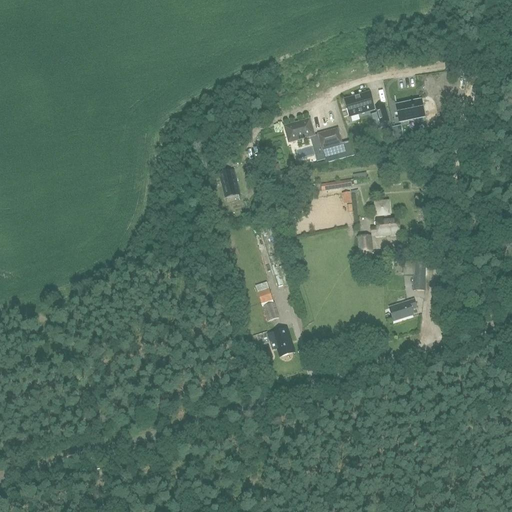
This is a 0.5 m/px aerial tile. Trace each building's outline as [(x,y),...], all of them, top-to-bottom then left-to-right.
[(372,59),(360,60),(360,68),(373,67),(372,59)] [(373,110),(369,93),(345,100),(349,117),(373,110)] [(423,117),(420,105),(412,107),(411,103),(400,106),(401,109),(396,111),(398,122),(423,117)] [(381,124),(388,122),(384,106),(376,109),(381,124)] [(283,126),(288,144),(315,137),(310,119),(283,126)] [(393,129),(395,140),(402,138),(400,127),(393,129)] [(342,144),(338,128),(317,134),(321,150),(342,144)] [(350,142),(342,144),(321,150),(325,164),(354,156),(350,142)] [(230,174),(220,175),(222,187),(224,199),(230,198),(236,197),(235,188),(233,179),(231,180),(230,174)] [(350,180),(315,185),(316,192),(351,187),(350,180)] [(352,204),(350,193),(342,194),(343,205),(352,204)] [(378,236),(399,234),(397,219),(387,220),(386,214),(388,214),(387,203),(375,204),(376,215),(383,215),(384,220),(376,221),(377,228),(371,229),(371,236),(378,236)] [(236,207),(226,210),(229,220),(251,214),(250,208),(237,211),(236,207)] [(373,252),(371,236),(357,238),(358,253),(360,253),(360,257),(372,256),(371,252),(373,252)] [(403,276),(412,276),(412,292),(425,292),(425,260),(403,260),(403,276)] [(273,303),(266,283),(255,286),(262,308),(263,307),(268,322),(279,318),(274,303),(273,303)] [(415,300),(409,302),(389,308),(393,322),(413,315),(412,311),(417,309),(415,300)] [(294,353),(286,329),(272,333),(274,340),(269,342),(272,351),(277,349),(280,357),(294,353)]
